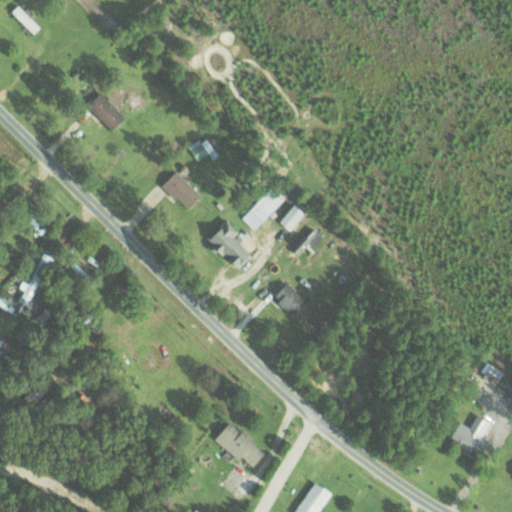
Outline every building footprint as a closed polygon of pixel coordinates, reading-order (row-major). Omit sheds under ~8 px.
[(38,26),(15,6),(11,11),(33,32),(38,26)] [(112,130),(119,122),(108,112),(113,105),(99,92),(86,107),(112,130)] [(208,152),(212,159),(218,155),(205,136),(189,147),(197,159),(208,152)] [(160,186),(187,210),(202,194),(175,170),(160,186)] [(254,229),(283,198),(271,187),(242,217),(254,229)] [(304,212),(293,203),(278,221),(289,230),(304,212)] [(239,231),(225,217),(205,238),(237,269),(251,254),(233,237),(239,231)] [(315,245),(322,236),(309,226),(291,250),(297,254),(309,240),(315,245)] [(27,283),(22,280),(18,288),(24,291),(22,296),(30,299),(50,256),(42,252),(27,283)] [(306,302),(290,280),(273,293),(289,315),(306,302)] [(0,296),(0,303),(4,303),(4,310),(13,310),(13,296),(0,296)] [(511,379),(502,375),(497,387),(511,393),(511,379)] [(458,421),(450,440),(481,455),(489,438),(483,435),(490,421),(476,414),(470,426),(458,421)] [(264,452),(230,420),(214,437),(238,460),(241,456),(252,466),(264,452)] [(293,511),(317,511),(330,491),(313,481),(293,511)]
